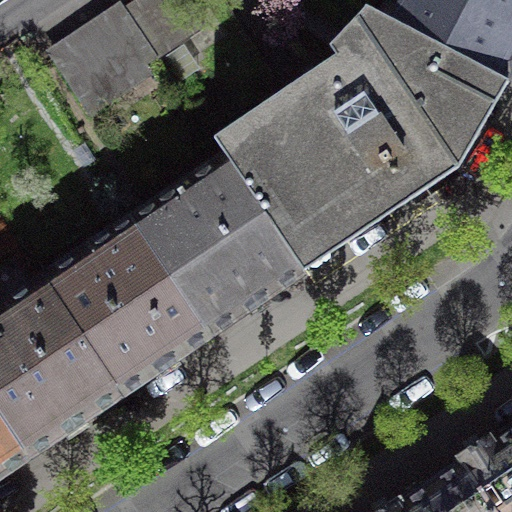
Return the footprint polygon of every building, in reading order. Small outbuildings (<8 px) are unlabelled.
[(206,25),(189,0),(137,0),(126,8),(158,57),(206,25)] [(511,71),(511,0),(392,0),(384,16),(507,80),(511,71)] [(89,33),(51,58),(90,116),(117,98),(110,89),(158,57),(126,8),(89,33)] [(507,80),(384,16),(368,35),(313,73),(214,139),(226,156),(225,156),(303,272),(306,270),(305,269),(458,167),(507,80)] [(225,156),(134,218),(211,333),(222,326),(303,272),(225,156)] [(134,218),(42,279),(120,394),(199,342),(211,333),(134,218)] [(42,279),(0,306),(0,413),(28,456),(42,446),(120,394),(42,279)] [(0,473),(14,465),(28,456),(0,413),(0,473)] [(511,511),(511,430),(494,442),(490,436),(474,447),(459,457),(495,511),(511,511)] [(495,511),(459,457),(457,459),(461,464),(402,504),(398,498),(381,509),(376,511),(495,511)]
